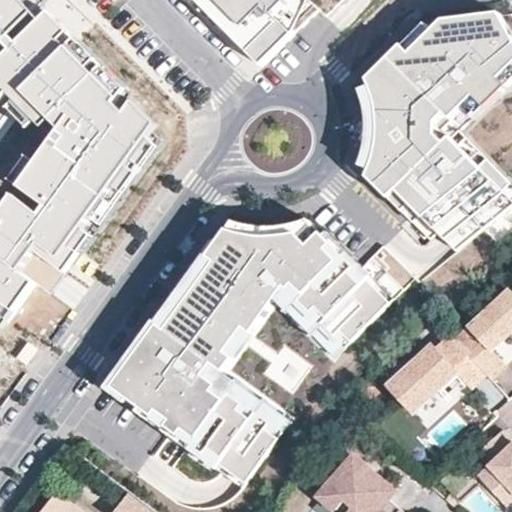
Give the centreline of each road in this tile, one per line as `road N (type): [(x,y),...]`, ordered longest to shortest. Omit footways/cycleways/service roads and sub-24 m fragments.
road 1 (residential): [(0,469),(205,189),(234,167)]
road 2 (residential): [(234,167),(276,190),(306,179),(323,154),(317,113),(295,95),(268,92),(243,104)]
road 3 (residential): [(243,104),(146,0)]
